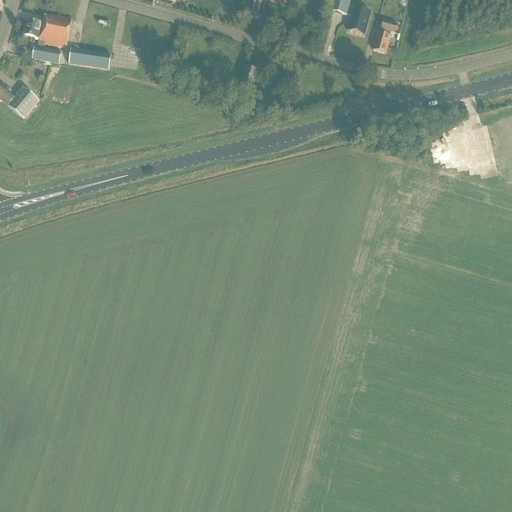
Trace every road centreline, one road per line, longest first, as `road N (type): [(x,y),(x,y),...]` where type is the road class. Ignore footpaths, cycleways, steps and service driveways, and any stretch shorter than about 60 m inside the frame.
road 1 (secondary): [(83,186),(511,79)]
road 2 (tertiary): [(113,0),(384,74),(438,73),(511,55)]
